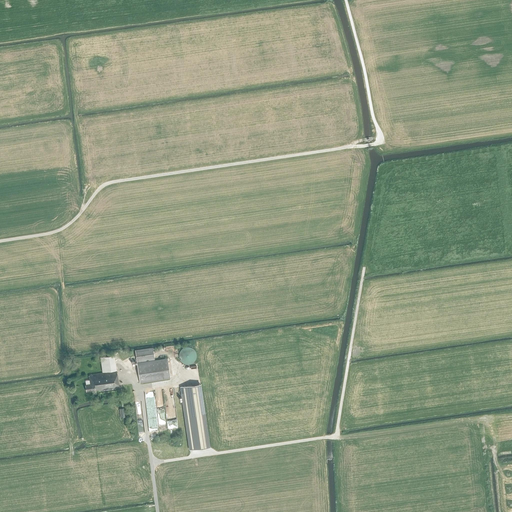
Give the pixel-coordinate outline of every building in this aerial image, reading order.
[(193,349),(190,347),(186,347),(182,348),(180,351),(179,353),(179,357),(180,360),(182,363),(186,365),(189,364),(192,363),(195,361),(196,360),(196,357),(196,354),(195,351),(193,349)] [(154,360),(152,348),(135,350),(136,362),(154,360)] [(170,378),(167,358),(137,363),(139,383),(170,378)] [(119,388),(116,371),(88,375),(90,384),(85,385),(86,391),(98,389),(98,391),(119,388)] [(180,387),(189,450),(210,447),(201,384),(180,387)]
